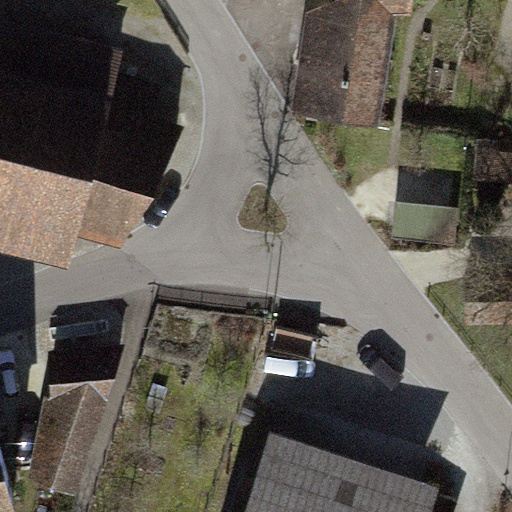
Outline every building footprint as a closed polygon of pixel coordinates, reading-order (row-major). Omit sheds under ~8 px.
[(343,0),(325,9),(309,106),(381,119),(398,0),(343,0)] [(0,74),(0,204),(78,223),(80,219),(126,233),(182,130),(148,119),(157,87),(115,74),(107,100),(0,74)] [(501,137),(479,137),(476,175),(511,178),(511,151),(499,152),(501,137)] [(511,275),(473,280),(473,317),(511,316),(511,275)] [(57,355),(60,399),(108,400),(123,349),(57,355)] [(0,505),(18,500),(0,430),(0,409),(5,407),(0,388),(0,505)] [(108,400),(60,399),(49,420),(36,473),(76,487),(108,400)] [(361,511),(265,482),(255,511),(361,511)]
